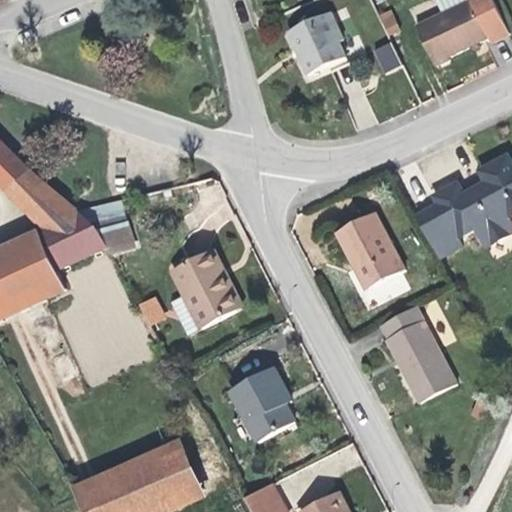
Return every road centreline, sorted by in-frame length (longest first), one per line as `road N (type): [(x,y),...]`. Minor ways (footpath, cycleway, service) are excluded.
road 1 (residential): [(407,511),(263,210),(250,154)]
road 2 (tertiary): [(250,154),(314,166),(355,162),(511,93)]
road 3 (tertiary): [(0,78),(250,154)]
road 4 (residential): [(220,0),(250,154)]
